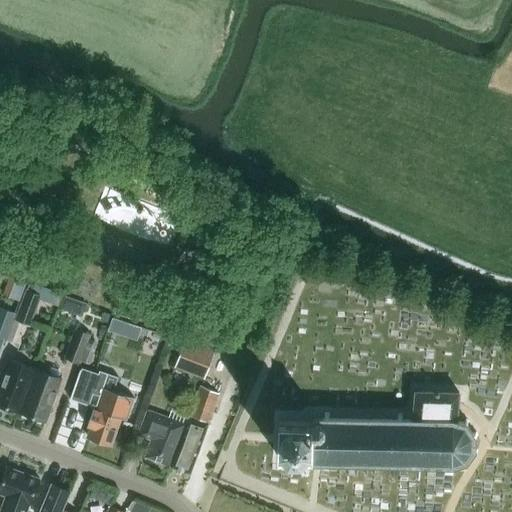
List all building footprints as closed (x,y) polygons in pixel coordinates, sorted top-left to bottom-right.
[(226,280),(223,258),(182,263),(184,285),(226,280)] [(41,295),(24,289),(13,319),(29,325),(41,295)] [(0,337),(5,339),(15,313),(0,307),(0,337)] [(100,320),(108,322),(111,314),(103,311),(100,320)] [(214,352),(206,349),(218,319),(195,311),(174,367),(204,378),(214,352)] [(112,315),(107,328),(117,331),(121,318),(112,315)] [(74,327),(63,357),(79,364),(80,362),(87,343),(91,334),(74,327)] [(0,404),(19,412),(35,369),(9,359),(0,382),(0,404)] [(58,377),(60,374),(58,370),(51,367),(48,369),(46,373),(35,369),(19,412),(45,422),(61,378),(58,377)] [(80,370),(70,399),(71,399),(72,397),(90,403),(93,394),(99,396),(95,408),(93,408),(86,426),(90,427),(87,436),(112,445),(121,418),(127,420),(134,398),(113,391),(118,377),(99,370),(97,376),(80,370)] [(190,473),(218,393),(200,386),(170,466),(190,473)] [(477,450),(473,449),(473,435),(477,434),(476,432),(472,433),(465,424),(468,421),(466,419),(463,422),(456,420),(459,392),(415,391),(413,419),(324,418),(324,426),(324,427),(324,428),(323,428),(322,429),(321,429),(319,429),(319,434),(313,437),(313,458),(310,457),(310,461),(318,462),(340,462),(340,466),(343,466),(343,462),(358,463),(358,467),(361,467),(361,463),(376,463),(376,467),(379,467),(379,463),(394,464),(394,468),(396,468),(396,464),(412,464),(412,468),(414,468),(414,464),(430,465),(430,469),(433,469),(433,465),(448,465),(448,469),(451,469),(451,465),(463,462),(466,465),(468,464),(466,461),(472,451),(476,452),(477,450)] [(169,466),(185,425),(147,411),(138,435),(151,439),(144,456),(169,466)] [(324,426),(324,418),(315,418),(311,422),(278,421),(278,438),(277,456),(310,457),(313,458),(313,437),(319,434),(319,429),(321,429),(322,429),(323,428),(324,428),(324,427),(324,426)] [(29,504),(39,479),(6,467),(0,483),(0,492),(7,495),(0,511),(20,511),(24,502),(29,504)] [(60,511),(69,491),(51,484),(39,511),(60,511)] [(137,499),(130,511),(147,511),(151,507),(137,499)]
